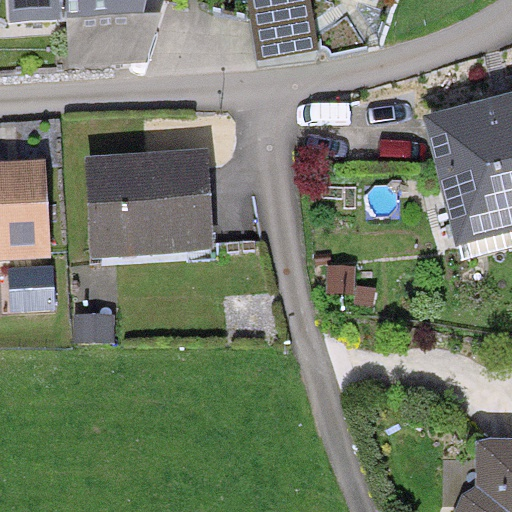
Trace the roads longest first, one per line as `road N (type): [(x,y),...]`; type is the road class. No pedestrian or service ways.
road 1 (residential): [(270,82),(282,268),(365,511)]
road 2 (residential): [(270,82),(0,105)]
road 3 (residential): [(511,11),(403,61),(270,82)]
